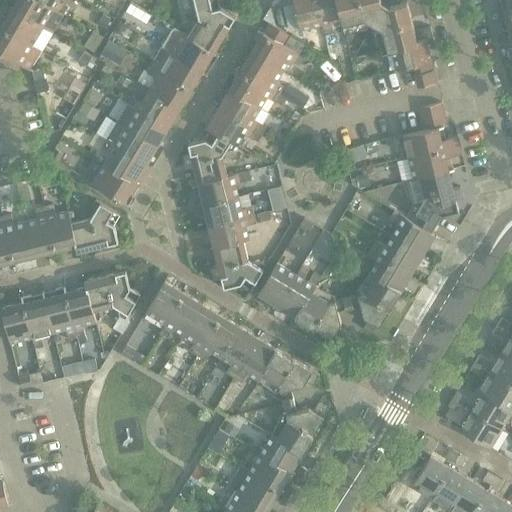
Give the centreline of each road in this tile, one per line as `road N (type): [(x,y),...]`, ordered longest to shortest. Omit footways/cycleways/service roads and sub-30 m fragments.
road 1 (tertiary): [(334,511),(511,224)]
road 2 (residential): [(31,511),(79,483),(62,385),(5,396)]
road 3 (unclassified): [(311,121),(479,83)]
road 4 (residential): [(511,200),(479,83)]
